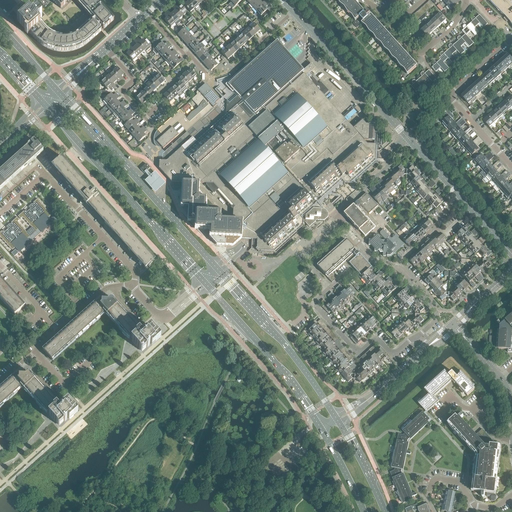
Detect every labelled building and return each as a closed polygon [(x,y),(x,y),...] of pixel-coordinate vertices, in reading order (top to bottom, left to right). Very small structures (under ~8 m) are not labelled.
[(52,0),(53,0),(55,2),(61,9),(70,0),(73,0),(74,1),(75,0),(77,0),(101,27),(103,29),(114,20),(95,0),(52,0)] [(190,0),(188,2),(194,9),(198,5),(194,0),(190,0)] [(379,24),(380,23),(369,12),(367,14),(354,0),(339,0),(357,20),(353,24),(357,28),(363,22),(409,74),(418,67),(379,24)] [(454,0),(453,0),(447,5),(452,10),(458,4),(454,0)] [(511,23),(511,24),(511,0),(488,0),(489,0),(504,15),(505,14),(507,16),(504,19),(507,22),(510,20),(511,22),(511,23)] [(194,9),(188,2),(186,3),(184,1),(181,2),(190,12),(194,9)] [(253,8),(257,12),(267,3),(265,1),(262,4),(260,2),(253,8)] [(270,13),(266,8),(269,5),(267,3),(257,12),(261,16),(263,18),(266,15),(267,16),(270,14),(270,13)] [(176,4),(174,6),(183,16),(187,12),(181,5),(179,7),(176,4)] [(175,11),(173,13),(179,20),(183,16),(174,6),(172,8),(175,11)] [(19,21),(30,34),(35,39),(38,42),(41,44),(44,46),(47,48),(50,50),(54,51),(58,51),(62,52),(69,51),(73,51),(76,50),(80,48),(83,47),(86,45),(89,42),(101,31),(92,21),(80,32),(76,34),(72,37),(67,38),(62,38),(58,37),(53,36),(49,33),(46,30),(36,20),(38,18),(39,20),(44,16),(36,7),(32,10),(35,12),(34,13),(35,15),(33,16),(29,12),(19,21)] [(168,12),(166,13),(175,23),(179,20),(173,13),(171,15),(168,12)] [(175,23),(166,13),(164,15),(167,18),(165,20),(171,27),(175,23)] [(440,13),(435,18),(441,24),(446,20),(440,13)] [(473,21),(471,23),(475,27),(480,23),(483,28),(488,24),(480,15),(476,18),(475,18),(475,17),(473,17),(472,18),(472,20),(472,21),(473,21)] [(435,18),(431,22),(437,29),(441,24),(435,18)] [(431,22),(426,26),(432,33),(437,29),(431,22)] [(254,23),(250,27),(256,34),(260,30),(254,23)] [(462,31),(466,34),(466,35),(471,31),(475,35),(476,34),(479,32),(475,27),(471,23),(467,26),(466,25),(465,25),(464,25),(463,26),(463,28),(464,29),(462,31)] [(432,33),(426,26),(421,30),(427,37),(432,33)] [(250,27),(246,31),(252,38),(256,34),(250,27)] [(178,35),(182,39),(188,33),(185,29),(184,29),(182,31),(178,35)] [(246,31),(242,34),(248,41),(252,38),(246,31)] [(182,39),(185,43),(192,37),(188,33),(182,39)] [(242,34),(238,38),(244,45),(248,41),(242,34)] [(459,41),(457,42),(461,47),(466,43),(470,47),(474,44),(466,35),(466,34),(462,38),(461,37),(460,37),(459,37),(458,37),(458,38),(458,39),(458,40),(459,41)] [(185,43),(189,47),(196,41),(192,37),(185,43)] [(238,38),(234,42),(240,49),(244,45),(238,38)] [(138,39),(136,40),(145,50),(146,52),(151,48),(150,47),(143,40),(141,42),(138,39)] [(137,45),(135,47),(141,54),(145,50),(136,40),(134,42),(137,45)] [(191,129),(186,133),(165,152),(163,149),(162,148),(163,149),(159,152),(159,157),(158,157),(158,161),(159,161),(159,168),(172,182),(182,183),(183,183),(183,186),(183,190),(182,206),(186,206),(187,208),(187,209),(188,210),(189,210),(189,214),(190,214),(196,221),(196,222),(197,222),(203,228),(203,229),(207,230),(208,231),(208,232),(208,233),(209,233),(210,233),(210,237),(211,237),(216,243),(217,244),(217,245),(223,245),(224,245),(226,245),(232,246),(233,246),(233,245),(240,239),(241,239),(242,239),(244,239),(245,239),(246,239),(247,239),(248,239),(251,239),(252,240),(251,249),(248,251),(252,255),(258,256),(258,254),(261,254),(261,256),(269,256),(269,255),(269,252),(275,253),(290,240),(290,241),(286,244),(288,245),(292,242),(293,242),(293,241),(291,239),(299,232),(300,231),(302,231),(303,223),(305,222),(309,227),(317,220),(324,221),(328,217),(328,214),(330,214),(336,209),(336,207),(334,207),(334,206),(341,200),(342,200),(342,203),(344,204),(344,201),(344,199),(341,195),(333,194),(333,193),(336,193),(337,190),(340,190),(340,186),(344,187),(344,182),(356,183),(357,180),(376,162),(380,163),(385,163),(385,160),(378,159),(378,153),(380,153),(393,141),(391,140),(390,138),(383,145),(383,132),(379,132),(375,132),(375,125),(366,124),(362,120),(353,128),(347,122),(357,112),(358,113),(362,110),(355,103),(341,116),(329,102),(324,97),(330,92),(320,80),(319,82),(310,72),(314,68),(311,64),(309,65),(304,70),(277,41),(274,43),(272,45),(271,44),(235,76),(233,78),(232,77),(232,76),(232,75),(231,74),(229,74),(216,79),(217,80),(213,81),(216,89),(215,90),(222,98),(220,100),(217,102),(215,104),(217,105),(191,129)] [(189,47),(192,51),(199,45),(196,41),(189,47)] [(155,49),(159,53),(169,44),(167,42),(164,45),(162,43),(155,49)] [(234,42),(230,45),(236,52),(240,49),(234,42)] [(450,49),(448,50),(452,55),(457,51),(461,55),(462,54),(465,51),(463,49),(461,47),(457,42),(453,46),(452,45),(451,45),(450,45),(449,46),(449,47),(449,48),(450,49)] [(159,53),(163,57),(169,51),(168,49),(171,46),(169,44),(159,53)] [(192,51),(196,55),(203,49),(199,45),(192,51)] [(230,45),(226,49),(232,56),(236,52),(230,45)] [(130,46),(128,48),(137,58),(141,54),(135,47),(133,49),(130,46)] [(137,58),(128,48),(126,49),(129,52),(127,54),(133,61),(137,58)] [(196,55),(200,59),(207,53),(203,49),(196,55)] [(232,56),(226,49),(221,53),(228,60),(232,56)] [(163,57),(166,61),(176,52),(174,50),(171,53),(169,51),(163,57)] [(439,58),(441,60),(443,63),(444,63),(448,59),(452,63),(456,59),(452,55),(448,50),(444,54),(444,53),(443,52),(442,52),(441,53),(440,54),(440,55),(441,56),(439,58)] [(166,61),(170,65),(177,59),(175,57),(178,54),(176,52),(166,61)] [(200,59),(203,63),(210,57),(207,53),(200,59)] [(506,57),(501,61),(508,68),(511,65),(511,59),(507,54),(505,56),(506,57)] [(203,63),(207,67),(214,61),(210,57),(203,63)] [(177,59),(170,65),(174,69),(183,61),(181,58),(179,61),(177,59)] [(443,63),(441,60),(437,63),(436,62),(435,62),(434,62),(433,62),(433,63),(433,64),(433,65),(434,66),(432,68),(436,72),(441,68),(445,72),(449,69),(444,63),(443,63)] [(499,63),(495,67),(501,74),(508,68),(501,61),(500,60),(498,62),(499,63)] [(214,61),(207,67),(211,71),(218,65),(214,61)] [(492,69),(488,73),(495,80),(501,74),(495,67),(494,66),(492,68),(492,69)] [(117,68),(113,71),(122,81),(124,80),(121,77),(124,75),(117,68)] [(190,68),(186,72),(192,79),(197,75),(190,68)] [(422,77),(420,78),(424,83),(429,79),(433,83),(437,79),(429,70),(425,74),(424,73),(423,72),(422,72),(421,73),(421,74),(421,75),(421,76),(422,77)] [(113,71),(109,75),(115,82),(117,80),(120,83),(122,81),(113,71)] [(186,72),(182,76),(188,83),(192,79),(186,72)] [(486,75),(481,79),(488,86),(495,80),(488,73),(487,72),(485,74),(486,75)] [(159,74),(154,78),(161,85),(165,81),(159,74)] [(109,75),(105,79),(114,89),(116,87),(113,84),(115,82),(109,75)] [(114,89),(105,79),(103,76),(99,80),(107,89),(109,87),(112,90),(114,89)] [(178,80),(180,81),(184,86),(185,86),(188,83),(182,76),(178,80)] [(154,78),(150,82),(157,89),(161,85),(154,78)] [(428,87),(424,83),(420,78),(417,82),(416,81),(415,80),(414,80),(413,81),(412,82),(412,83),(413,83),(413,84),(411,86),(415,91),(420,86),(424,91),(428,87)] [(479,81),(475,84),(482,92),(488,86),(481,79),(481,78),(478,80),(479,81)] [(180,81),(176,85),(182,92),(184,94),(188,90),(185,86),(184,86),(180,81)] [(146,85),(148,87),(153,92),(157,89),(150,82),(146,85)] [(472,87),(468,90),(475,98),(482,92),(475,84),(474,83),(472,86),(472,87)] [(154,139),(154,141),(154,144),(156,146),(158,148),(160,148),(162,148),(163,149),(184,130),(186,133),(191,129),(217,105),(215,104),(217,102),(220,100),(206,84),(198,91),(197,92),(196,93),(196,94),(197,95),(192,100),(195,102),(200,108),(187,119),(180,110),(177,113),(158,130),(157,130),(156,133),(154,136),(154,139)] [(176,85),(172,88),(178,95),(182,92),(176,85)] [(148,87),(144,91),(150,98),(154,94),(153,92),(148,87)] [(172,88),(168,92),(174,99),(178,95),(172,88)] [(475,98),(468,90),(467,89),(465,91),(466,92),(462,96),(469,104),(470,105),(471,104),(470,103),(471,101),(473,103),(477,100),(475,98)] [(144,91),(140,94),(146,101),(150,98),(144,91)] [(174,99),(168,92),(163,96),(170,103),(174,99)] [(104,100),(108,104),(118,95),(116,93),(113,96),(111,94),(104,100)] [(146,101),(140,94),(136,98),(142,105),(146,101)] [(110,110),(112,108),(118,102),(117,100),(120,97),(118,95),(108,104),(106,106),(110,110)] [(505,102),(502,104),(509,112),(511,110),(510,109),(511,106),(511,105),(506,99),(504,101),(505,102)] [(112,108),(115,112),(125,103),(123,101),(120,104),(118,102),(112,108)] [(119,116),(126,110),(124,108),(127,105),(125,103),(115,112),(114,113),(114,114),(117,118),(119,116)] [(499,105),(497,107),(503,115),(506,112),(508,114),(509,112),(502,104),(500,106),(499,105)] [(496,110),(493,112),(500,120),(502,119),(501,117),(503,115),(497,107),(495,109),(496,110)] [(446,128),(454,121),(452,119),(454,117),(448,109),(439,117),(446,125),(444,126),(446,128)] [(119,116),(122,120),(132,112),(131,110),(128,112),(126,110),(119,116)] [(122,120),(126,124),(126,125),(133,118),(131,116),(134,114),(132,112),(122,120)] [(490,114),(488,116),(494,123),(497,120),(498,122),(500,120),(493,112),(490,115),(490,114)] [(494,123),(488,116),(486,117),(487,118),(484,121),(491,129),(493,127),(492,125),(494,123)] [(124,126),(128,130),(138,121),(136,119),(133,122),(131,120),(133,118),(126,125),(126,124),(124,126)] [(452,132),(464,121),(462,118),(456,124),(454,121),(446,128),(448,130),(449,129),(452,131),(450,133),(451,133),(452,132)] [(128,130),(131,134),(138,128),(137,126),(140,123),(138,121),(128,130)] [(455,138),(462,131),(460,128),(466,123),(464,121),(452,132),(455,135),(453,136),(455,138)] [(131,134),(135,138),(145,129),(143,127),(140,130),(138,128),(131,134)] [(460,141),(472,130),(470,128),(465,133),(462,131),(455,138),(456,140),(458,138),(460,140),(458,142),(459,143),(461,141),(460,141)] [(145,129),(135,138),(139,142),(146,136),(144,134),(147,131),(145,129)] [(463,147),(471,140),(469,138),(475,132),(472,130),(460,141),(461,141),(463,144),(461,145),(463,147)] [(469,150),(481,139),(479,137),(473,142),(471,140),(463,147),(465,149),(466,147),(468,150),(467,151),(467,152),(469,151),(469,150)] [(475,157),(479,153),(477,151),(479,149),(477,147),(483,142),(481,139),(469,150),(469,151),(471,153),(470,154),(471,156),(473,155),(475,157)] [(29,146),(28,147),(0,171),(0,190),(40,155),(43,158),(46,154),(34,141),(33,140),(32,140),(31,140),(30,140),(29,141),(28,142),(28,143),(28,144),(28,145),(29,146)] [(55,162),(56,163),(60,159),(59,158),(58,156),(60,154),(60,151),(57,151),(50,143),(44,148),(49,154),(49,155),(46,157),(48,159),(48,162),(51,162),(54,160),(55,162)] [(481,164),(492,154),(490,152),(484,157),(482,155),(481,156),(479,153),(475,157),(477,160),(474,162),(476,164),(478,161),(481,164)] [(483,170),(490,164),(488,162),(494,157),(492,154),(481,164),(477,168),(477,169),(481,165),(483,167),(481,168),(483,170)] [(60,159),(56,163),(51,167),(81,200),(82,199),(145,269),(155,260),(97,195),(97,194),(97,193),(97,192),(96,191),(95,191),(94,190),(92,191),(91,192),(61,158),(60,159)] [(489,174),(500,163),(498,161),(493,166),(490,164),(483,170),(484,171),(480,174),(484,178),(486,176),(487,175),(488,175),(489,174)] [(489,182),(499,173),(497,171),(502,166),(500,163),(489,174),(488,175),(487,175),(486,176),(484,178),(483,179),(483,180),(485,178),(489,182)] [(141,169),(144,173),(150,168),(146,164),(141,169)] [(404,174),(407,175),(407,170),(405,170),(401,166),(395,171),(395,170),(392,172),(394,174),(399,179),(404,174)] [(409,175),(414,180),(419,176),(422,173),(419,171),(418,172),(413,167),(410,170),(407,170),(407,175),(409,175)] [(144,173),(148,178),(144,182),(155,193),(166,184),(155,172),(151,175),(146,170),(144,173)] [(497,183),(509,173),(507,170),(501,176),(499,173),(489,182),(490,182),(492,180),(493,182),(495,180),(497,183)] [(500,189),(507,182),(505,180),(511,175),(509,173),(497,183),(493,186),(494,187),(498,184),(500,186),(498,187),(500,189)] [(401,182),(399,179),(394,174),(390,178),(397,185),(401,182)] [(412,182),(415,186),(423,180),(419,176),(414,180),(412,182)] [(393,189),(397,185),(390,178),(386,181),(388,183),(393,189)] [(415,186),(418,190),(424,184),(425,185),(426,183),(423,180),(415,186)] [(506,192),(511,186),(511,182),(510,185),(507,182),(500,189),(502,191),(503,190),(506,192)] [(393,189),(388,183),(384,186),(391,193),(394,190),(393,189)] [(417,191),(420,195),(428,188),(425,185),(424,184),(418,190),(417,191)] [(387,197),(391,193),(384,186),(380,190),(381,191),(387,197)] [(508,199),(511,195),(511,186),(506,192),(502,196),(505,194),(507,196),(506,197),(508,199)] [(424,199),(425,198),(431,192),(428,188),(420,195),(424,199)] [(388,198),(387,197),(381,191),(378,194),(377,194),(383,200),(384,201),(388,198)] [(425,198),(428,201),(436,195),(432,191),(431,192),(425,198)] [(369,214),(378,206),(366,193),(343,214),(353,225),(359,230),(365,236),(378,225),(369,214)] [(379,204),(383,200),(377,194),(378,194),(377,193),(372,197),(379,204)] [(432,205),(433,204),(439,199),(436,195),(428,201),(432,205)] [(433,204),(437,208),(444,201),(441,197),(439,199),(433,204)] [(24,211),(18,216),(21,219),(22,218),(25,220),(24,220),(27,222),(27,223),(30,225),(29,225),(32,228),(29,230),(33,234),(39,229),(42,232),(52,223),(50,220),(48,218),(51,215),(49,212),(47,209),(46,210),(45,207),(44,207),(42,204),(42,205),(40,201),(39,202),(38,199),(34,203),(33,203),(34,203),(32,205),(32,204),(28,207),(30,209),(27,212),(26,210),(24,212),(24,211)] [(2,231),(0,232),(0,236),(0,237),(3,240),(2,240),(5,242),(4,243),(7,245),(10,247),(9,248),(12,250),(14,249),(15,248),(20,252),(30,243),(27,239),(33,234),(29,230),(27,232),(25,229),(24,230),(22,227),(20,224),(19,224),(18,222),(20,220),(17,217),(11,222),(11,223),(12,223),(10,224),(6,227),(8,229),(5,232),(4,230),(2,232),(2,231)] [(426,219),(422,222),(429,230),(433,226),(432,225),(434,223),(429,218),(427,220),(426,219)] [(418,226),(419,227),(425,233),(429,230),(422,222),(418,226)] [(458,236),(460,238),(469,231),(467,229),(468,228),(466,226),(456,235),(458,237),(458,236)] [(419,227),(415,230),(422,238),(426,234),(425,233),(419,227)] [(376,235),(369,242),(369,243),(369,245),(371,245),(374,249),(374,251),(377,251),(377,252),(380,249),(381,251),(383,251),(383,255),(383,256),(385,256),(386,255),(386,253),(387,253),(386,256),(390,256),(392,253),(393,254),(394,254),(396,254),(396,251),(401,247),(404,247),(404,245),(404,244),(396,235),(395,235),(393,235),(393,237),(392,238),(390,238),(390,237),(383,229),(380,232),(380,234),(385,240),(384,241),(381,241),(379,238),(379,236),(377,236),(376,235)] [(415,230),(411,234),(417,240),(418,242),(422,238),(415,230)] [(462,241),(463,243),(473,234),(472,232),(471,233),(469,231),(460,238),(462,241)] [(410,233),(407,236),(414,243),(417,240),(411,234),(410,233)] [(438,235),(434,238),(440,246),(444,242),(443,241),(445,239),(441,234),(439,236),(438,235)] [(466,244),(467,246),(476,239),(474,237),(475,236),(473,234),(463,243),(465,245),(466,244)] [(414,243),(407,236),(403,239),(409,247),(414,243)] [(434,238),(430,242),(435,248),(436,249),(440,246),(434,238)] [(468,249),(470,251),(480,241),(479,240),(477,241),(476,239),(467,246),(469,248),(468,249)] [(358,275),(360,277),(370,268),(371,267),(359,254),(347,241),(318,267),(332,283),(336,279),(331,274),(347,260),(359,274),(358,275)] [(429,241),(425,244),(432,251),(435,248),(430,242),(429,241)] [(475,254),(478,252),(483,247),(481,245),(482,244),(480,241),(470,251),(472,252),(473,252),(475,254)] [(421,247),(422,248),(428,255),(432,251),(425,244),(421,247)] [(483,257),(483,259),(487,260),(487,258),(492,254),(486,248),(487,247),(485,245),(483,247),(478,252),(483,257)] [(422,248),(419,252),(425,259),(429,256),(428,255),(422,248)] [(419,252),(415,255),(420,261),(421,263),(425,259),(419,252)] [(415,255),(414,254),(410,257),(411,259),(409,260),(416,268),(418,266),(417,264),(420,261),(415,255)] [(483,262),(477,267),(482,272),(484,274),(486,272),(485,271),(491,266),(487,262),(487,260),(483,259),(483,262)] [(472,265),(470,267),(479,277),(481,275),(479,274),(482,272),(477,267),(475,264),(473,266),(472,265)] [(468,269),(466,271),(474,279),(475,278),(477,279),(479,277),(470,267),(468,269)] [(363,278),(365,280),(372,274),(370,271),(371,270),(370,268),(360,277),(361,279),(363,278)] [(474,279),(466,271),(464,273),(464,272),(461,274),(471,284),(473,282),(472,281),(474,279)] [(367,286),(369,283),(377,277),(377,276),(375,275),(374,276),(372,274),(365,280),(367,283),(365,284),(367,286)] [(372,284),(374,286),(382,279),(380,277),(381,276),(379,274),(377,276),(377,277),(369,283),(371,285),(372,284)] [(428,285),(429,284),(435,278),(432,274),(430,275),(429,274),(424,278),(425,280),(424,281),(428,285)] [(429,284),(432,288),(440,281),(437,277),(435,278),(429,284)] [(0,298),(15,315),(25,306),(0,278),(0,298)] [(376,291),(379,289),(386,282),(385,281),(384,282),(382,279),(374,286),(376,288),(375,289),(376,291)] [(461,279),(458,282),(464,290),(468,286),(461,279)] [(382,290),(384,292),(391,285),(389,283),(391,282),(389,280),(386,282),(379,289),(380,291),(382,290)] [(432,288),(436,292),(441,287),(444,285),(440,281),(432,288)] [(454,286),(456,288),(461,293),(464,290),(458,282),(454,286)] [(391,285),(384,292),(386,294),(384,295),(386,297),(396,288),(394,286),(393,287),(391,285)] [(446,297),(448,297),(448,292),(446,292),(441,287),(436,292),(434,293),(436,296),(437,295),(442,301),(446,297)] [(343,289),(341,291),(350,301),(352,300),(351,299),(354,296),(353,296),(356,294),(351,288),(348,290),(347,288),(344,290),(343,289)] [(448,292),(448,297),(450,298),(454,301),(459,296),(460,297),(463,295),(461,293),(456,288),(451,292),(448,292)] [(396,300),(398,302),(407,295),(405,293),(406,292),(404,290),(394,299),(396,301),(396,300)] [(341,294),(338,296),(346,304),(348,302),(348,303),(350,301),(341,291),(339,293),(341,294)] [(401,307),(403,306),(412,298),(410,296),(409,297),(407,295),(398,302),(400,304),(399,305),(401,307)] [(335,297),(333,298),(342,308),(344,307),(343,306),(346,304),(338,296),(336,298),(335,297)] [(407,309),(410,307),(415,302),(413,300),(414,299),(413,297),(412,298),(403,306),(404,308),(405,307),(407,309)] [(332,301),(330,303),(338,311),(340,309),(340,310),(342,308),(333,298),(331,300),(332,301)] [(101,299),(97,303),(105,312),(127,336),(135,328),(136,327),(110,299),(108,301),(102,300),(101,299)] [(415,312),(415,315),(420,315),(420,312),(424,309),(419,303),(419,302),(417,300),(415,302),(410,307),(415,312)] [(105,312),(97,303),(43,351),(47,355),(47,357),(48,359),(49,357),(52,360),(105,312)] [(338,311),(330,303),(328,305),(327,304),(323,307),(328,314),(331,312),(334,316),(336,314),(335,313),(338,311)] [(409,322),(414,327),(416,330),(418,327),(417,326),(423,321),(420,317),(420,315),(415,315),(415,317),(409,322)] [(511,315),(500,326),(498,349),(511,350),(511,341),(511,315)] [(368,317),(366,319),(375,329),(377,327),(376,326),(378,324),(371,316),(368,318),(368,317)] [(365,321),(362,323),(370,331),(372,329),(373,330),(375,329),(366,319),(364,320),(365,321)] [(402,322),(410,331),(411,332),(413,331),(412,329),(414,327),(409,322),(407,319),(404,321),(404,320),(402,322)] [(309,335),(311,336),(321,327),(322,329),(324,327),(322,324),(320,326),(319,325),(318,326),(316,324),(317,323),(315,321),(305,330),(307,333),(308,332),(310,334),(309,335)] [(399,324),(397,325),(404,333),(407,331),(408,332),(410,331),(402,322),(400,321),(398,323),(399,324)] [(360,324),(358,326),(367,336),(369,334),(368,333),(370,331),(362,323),(360,325),(360,324)] [(394,326),(392,328),(402,338),(404,336),(403,335),(404,333),(397,325),(395,327),(394,326)] [(356,328),(354,330),(362,338),(364,337),(365,338),(367,336),(358,326),(356,328)] [(141,335),(135,328),(127,336),(140,351),(145,347),(146,348),(154,341),(156,342),(161,338),(150,327),(141,335)] [(313,337),(315,340),(323,332),(322,330),(323,329),(322,329),(321,327),(311,336),(312,338),(313,337)] [(402,338),(392,328),(391,330),(391,331),(389,332),(388,332),(386,334),(391,339),(393,337),(396,341),(399,339),(400,340),(402,338)] [(362,338),(354,330),(352,332),(351,331),(349,333),(353,337),(351,339),(356,345),(361,342),(360,340),(362,338)] [(316,343),(318,344),(328,335),(329,336),(331,335),(329,332),(327,334),(327,333),(325,334),(323,332),(315,340),(317,342),(316,343)] [(321,346),(322,348),(331,340),(329,338),(330,337),(329,336),(328,335),(318,344),(320,346),(321,346)] [(324,351),(325,352),(335,343),(334,342),(334,341),(333,342),(331,340),(322,348),(324,350),(324,351)] [(326,354),(328,356),(337,349),(335,347),(336,346),(336,345),(338,343),(336,340),(334,342),(335,343),(325,352),(324,353),(325,355),(326,354)] [(376,352),(383,360),(385,359),(386,360),(388,358),(377,345),(376,347),(378,349),(377,350),(378,351),(376,352)] [(329,359),(331,361),(342,352),(343,353),(344,351),(342,349),(340,351),(340,350),(339,351),(337,349),(328,356),(330,358),(329,359)] [(333,362),(335,364),(344,357),(342,355),(343,354),(343,353),(342,352),(331,361),(332,363),(333,362)] [(368,360),(375,368),(377,366),(378,367),(380,365),(370,355),(372,354),(370,352),(368,354),(369,356),(370,357),(368,360)] [(370,355),(380,365),(382,364),(381,363),(383,360),(376,352),(374,354),(372,353),(372,354),(370,355)] [(336,367),(338,369),(348,359),(347,358),(346,359),(344,357),(335,364),(337,366),(336,367)] [(339,371),(341,373),(349,366),(347,363),(348,362),(351,359),(349,357),(347,358),(348,359),(338,369),(337,370),(338,372),(339,371)] [(362,365),(359,367),(367,375),(369,373),(370,374),(372,373),(362,362),(364,361),(362,359),(359,361),(361,363),(361,364),(362,365)] [(362,362),(372,373),(374,371),(373,370),(375,368),(368,360),(366,361),(364,360),(364,361),(362,362)] [(351,379),(354,379),(354,373),(352,373),(349,370),(351,368),(349,366),(341,373),(341,374),(348,382),(351,379)] [(354,373),(354,379),(356,379),(359,383),(368,376),(367,375),(359,367),(357,369),(359,371),(356,374),(354,373)] [(468,396),(476,390),(462,374),(458,377),(453,372),(450,375),(446,371),(425,390),(430,395),(419,404),(426,412),(437,402),(432,397),(453,379),(468,396)] [(15,377),(23,386),(44,410),(53,403),(54,402),(28,373),(25,375),(20,375),(18,374),(15,377)] [(0,406),(23,386),(15,377),(0,390),(0,406)] [(56,406),(53,403),(44,410),(55,422),(59,418),(61,419),(69,412),(71,413),(75,410),(64,398),(56,406)] [(403,431),(410,439),(430,420),(423,412),(403,431)] [(487,496),(491,497),(490,499),(491,501),(495,501),(497,500),(497,497),(496,495),(494,495),(500,446),(491,445),(491,441),(489,440),(487,438),(489,436),(482,430),(475,437),(456,416),(449,423),(476,454),(477,453),(478,454),(479,456),(479,457),(477,457),(473,491),(487,493),(487,496)] [(392,468),(402,470),(408,440),(404,435),(399,434),(392,468)] [(390,473),(404,504),(414,500),(402,472),(395,471),(390,473)] [(446,491),(445,495),(454,497),(455,492),(446,490),(446,489),(443,489),(443,491),(446,491)] [(445,496),(444,500),(455,502),(456,501),(457,499),(456,498),(456,497),(454,497),(445,495),(442,494),(442,496),(445,496)] [(444,501),(443,504),(443,505),(452,507),(454,507),(455,502),(444,500),(441,499),(441,501),(444,501)]
